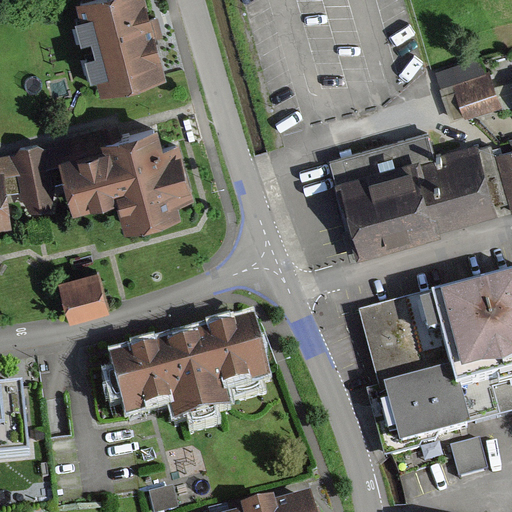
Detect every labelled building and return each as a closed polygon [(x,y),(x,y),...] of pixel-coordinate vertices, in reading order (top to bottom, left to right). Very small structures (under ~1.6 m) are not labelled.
[(142,0),(102,0),(79,7),(102,92),(164,75),(142,0)] [(483,65),(443,78),(455,116),(496,103),(483,65)] [(108,151),(63,164),(68,180),(75,205),(112,195),(123,232),(177,217),(174,207),(192,202),(176,143),(156,149),(150,126),(105,138),(108,151)] [(0,155),(0,191),(25,187),(29,207),(54,203),(51,183),(68,180),(63,164),(59,140),(21,147),(22,152),(0,155)] [(426,142),(338,166),(361,251),(500,214),(481,146),(431,159),(426,142)] [(511,156),(499,160),(511,207),(511,156)] [(98,275),(62,286),(73,323),(109,312),(98,275)] [(511,277),(431,299),(456,391),(511,376),(511,277)] [(511,417),(511,376),(456,391),(431,299),(364,317),(383,389),(370,392),(386,452),(511,417)] [(267,382),(253,334),(115,372),(129,423),(176,410),(183,433),(233,419),(226,393),(267,382)] [(24,395),(0,397),(0,466),(31,463),(24,395)] [(457,446),(461,478),(489,474),(485,442),(457,446)] [(178,491),(155,495),(157,511),(172,511),(182,510),(178,491)] [(314,511),(312,502),(275,511),(314,511)]
